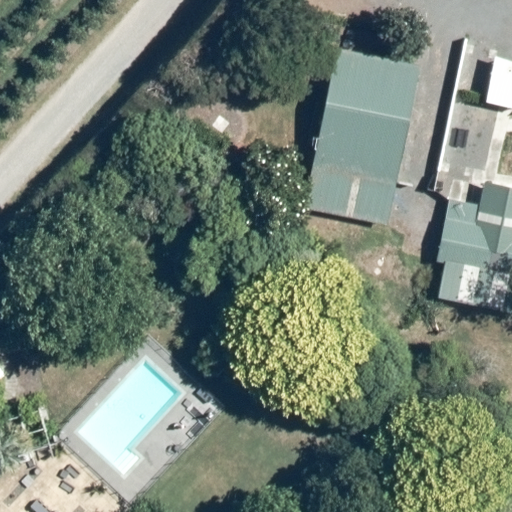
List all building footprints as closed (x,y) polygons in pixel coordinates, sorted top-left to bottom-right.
[(421,65),(335,49),(306,209),(388,226),(421,65)] [(511,56),(494,53),(484,99),(511,104),(511,56)] [(500,129),(448,121),(441,166),(493,174),(500,129)] [(511,187),(486,182),(482,205),(450,199),(437,261),(444,262),(438,298),(511,312),(511,187)] [(185,379),(99,315),(33,404),(119,468),(185,379)]
